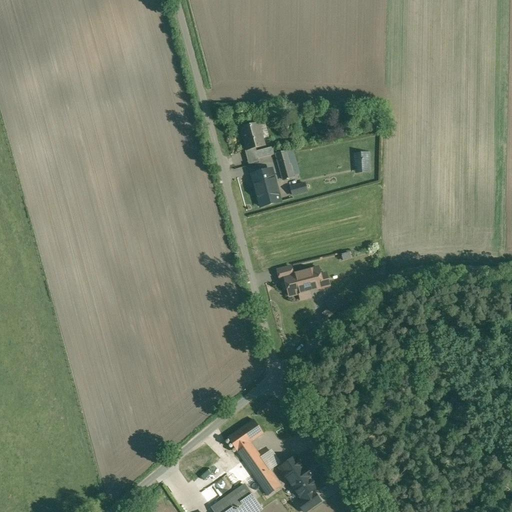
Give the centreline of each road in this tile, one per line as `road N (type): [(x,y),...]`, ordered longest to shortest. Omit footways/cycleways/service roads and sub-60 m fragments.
road 1 (unclassified): [(273,376),(175,0)]
road 2 (unclassified): [(511,269),(409,275),(273,376)]
road 3 (unclassified): [(112,511),(273,376)]
road 4 (unclassified): [(360,511),(277,394),(273,376)]
